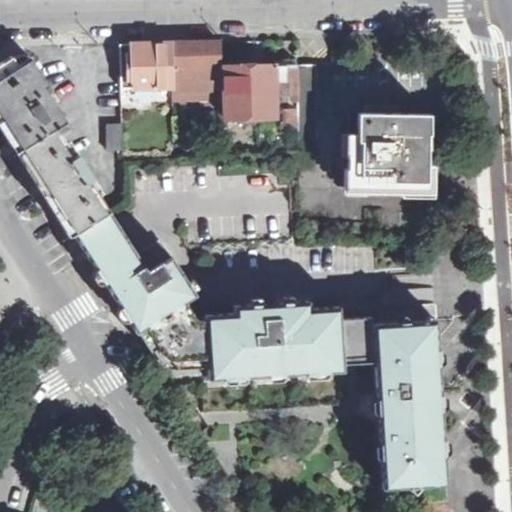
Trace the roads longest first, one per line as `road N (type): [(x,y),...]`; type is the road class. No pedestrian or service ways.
road 1 (residential): [(505,4),(0,14)]
road 2 (residential): [(90,348),(192,511)]
road 3 (residential): [(90,348),(33,384),(0,492)]
road 4 (residential): [(0,200),(90,348)]
